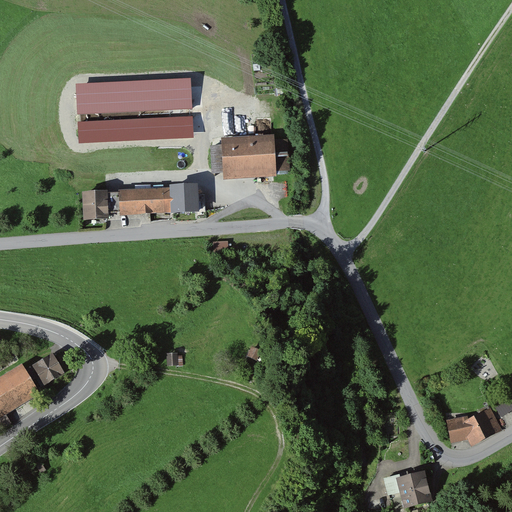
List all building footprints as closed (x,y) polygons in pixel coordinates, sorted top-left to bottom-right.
[(191,78),(76,84),(78,114),(193,109),(191,78)] [(219,99),(220,124),(248,123),(247,98),(219,99)] [(79,144),(194,138),(193,117),(78,122),(79,144)] [(223,173),(224,178),(277,175),(276,171),(275,140),(274,137),(221,140),(222,145),(223,173)] [(276,171),(290,171),(288,139),(275,140),(276,171)] [(210,146),(212,174),(223,173),(222,145),(210,146)] [(198,183),(170,185),(170,187),(171,213),(199,212),(198,183)] [(170,187),(119,190),(120,216),(171,213),(170,187)] [(82,192),(84,220),(109,219),(108,191),(82,192)] [(215,243),(216,251),(230,250),(229,242),(215,243)] [(252,346),(247,356),(257,361),(262,351),(252,346)] [(167,353),(167,366),(179,366),(178,353),(167,353)] [(54,357),(34,369),(45,387),(65,375),(54,357)] [(22,367),(0,380),(0,415),(1,418),(39,396),(22,367)] [(511,396),(495,408),(502,418),(511,410),(511,396)] [(451,444),(468,441),(472,448),(503,431),(490,408),(468,420),(468,416),(447,420),(451,444)] [(399,475),(384,478),(388,497),(401,494),(404,509),(433,503),(427,474),(400,480),(399,475)]
